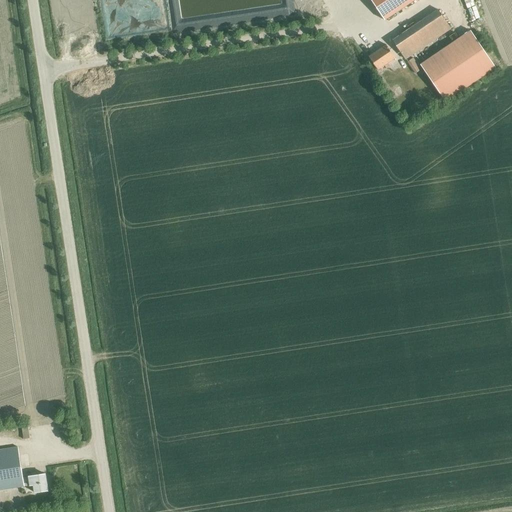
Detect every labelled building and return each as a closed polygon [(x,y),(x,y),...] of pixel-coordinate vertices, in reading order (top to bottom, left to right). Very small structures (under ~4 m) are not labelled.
[(370,0),(378,11),(384,20),(414,0),(370,0)] [(392,40),(405,59),(451,29),(438,10),(392,40)] [(470,31),(420,65),(445,102),(495,68),(470,31)] [(386,68),(390,66),(388,63),(395,58),(386,45),(368,57),(378,70),(384,66),(386,68)] [(407,62),(415,74),(421,70),(413,58),(407,62)] [(22,428),(23,439),(30,438),(29,427),(22,428)] [(44,475),(22,479),(17,448),(0,450),(0,490),(32,485),(33,494),(47,491),(44,475)]
